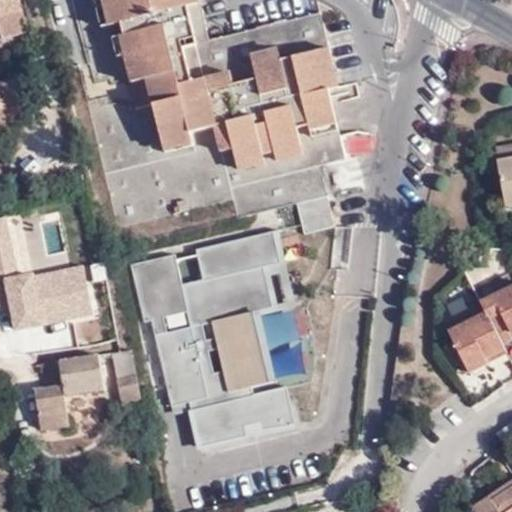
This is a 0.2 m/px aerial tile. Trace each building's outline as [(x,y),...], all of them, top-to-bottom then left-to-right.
[(0,0),(0,39),(24,34),(15,0),(0,0)] [(297,203),(298,208),(326,202),(317,167),(345,160),(328,92),(313,30),(199,59),(184,0),(72,0),(87,65),(79,67),(118,227),(232,199),(237,218),(297,203)] [(199,0),(184,0),(199,59),(313,30),(328,92),(339,90),(321,15),(210,41),(199,0)] [(0,112),(27,109),(23,77),(10,79),(2,80),(0,80),(0,112)] [(0,112),(0,124),(29,119),(27,109),(0,112)] [(511,160),(511,146),(498,149),(500,162),(511,160)] [(511,160),(500,162),(509,206),(511,205),(511,160)] [(326,202),(298,208),(304,233),(333,226),(326,202)] [(31,272),(28,273),(17,275),(11,243),(8,230),(0,231),(0,304),(58,293),(51,257),(29,262),(31,272)] [(143,321),(150,319),(169,405),(187,401),(189,410),(197,447),(245,435),(242,424),(256,421),(258,430),(288,425),(293,424),(285,386),(251,393),(249,386),(268,381),(252,310),(272,306),(263,266),(280,262),(273,231),(195,249),(202,279),(181,284),(174,253),(130,263),(143,321)] [(28,273),(21,241),(11,243),(17,275),(28,273)] [(91,263),(96,292),(109,290),(104,261),(91,263)] [(511,288),(484,302),(485,304),(489,312),(451,331),(471,370),(489,362),(487,357),(506,347),(503,342),(511,337),(511,332),(510,328),(511,326),(511,288)] [(489,312),(485,304),(447,322),(451,331),(489,312)] [(508,352),(506,347),(487,357),(489,362),(508,352)] [(135,373),(130,349),(110,352),(115,378),(135,373)] [(99,352),(40,361),(41,370),(50,368),(53,384),(34,387),(40,426),(67,422),(63,393),(103,387),(99,352)] [(121,403),(140,399),(135,373),(115,378),(121,403)] [(187,401),(169,405),(171,414),(189,410),(187,401)] [(256,421),(242,424),(245,435),(288,425),(258,430),(256,421)] [(511,511),(511,483),(492,497),(488,493),(472,504),(477,511),(511,511)]
